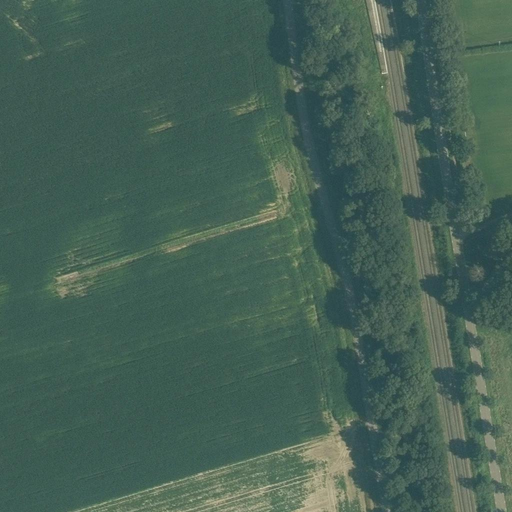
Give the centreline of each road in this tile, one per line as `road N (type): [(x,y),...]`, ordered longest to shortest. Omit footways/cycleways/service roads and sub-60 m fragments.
road 1 (unclassified): [(386,511),(352,311),(311,166),(286,0)]
road 2 (tertiary): [(501,511),(420,0)]
